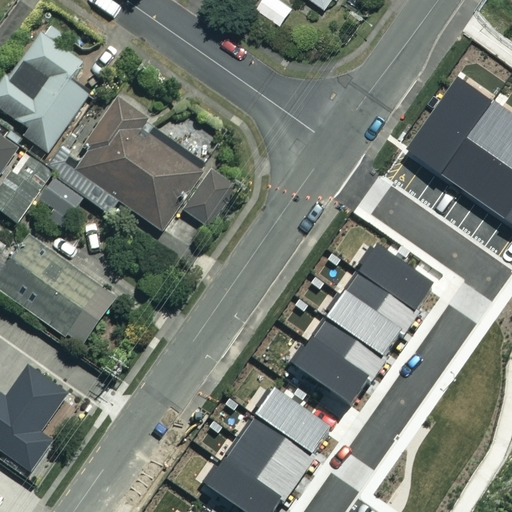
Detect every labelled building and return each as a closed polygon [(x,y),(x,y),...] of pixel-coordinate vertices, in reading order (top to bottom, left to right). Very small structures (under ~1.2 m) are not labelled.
[(312,0),(324,8),(329,0),(312,0)] [(71,36),(48,19),(0,84),(0,111),(26,130),(21,136),(44,153),(86,96),(66,82),(78,65),(60,51),(71,36)] [(148,120),(117,99),(87,142),(92,145),(76,170),(118,198),(115,202),(160,232),(201,172),(141,131),(148,120)] [(511,116),(482,146),(511,176),(511,116)] [(0,172),(15,150),(0,139),(0,172)] [(236,189),(212,171),(182,213),(206,230),(236,189)] [(34,193),(10,175),(0,188),(0,214),(12,223),(34,193)] [(433,180),(376,238),(413,275),(471,217),(433,180)] [(511,311),(511,225),(507,222),(458,310),(500,333),(511,311)] [(114,295),(24,235),(0,269),(0,294),(79,347),(114,295)] [(407,305),(372,270),(301,342),(335,377),(407,305)] [(0,448),(13,456),(44,408),(37,404),(54,377),(27,359),(16,377),(0,366),(0,448)] [(479,370),(431,359),(412,437),(461,448),(479,370)] [(377,511),(391,434),(319,422),(307,502),(234,445),(199,490),(180,476),(151,511),(377,511)]
